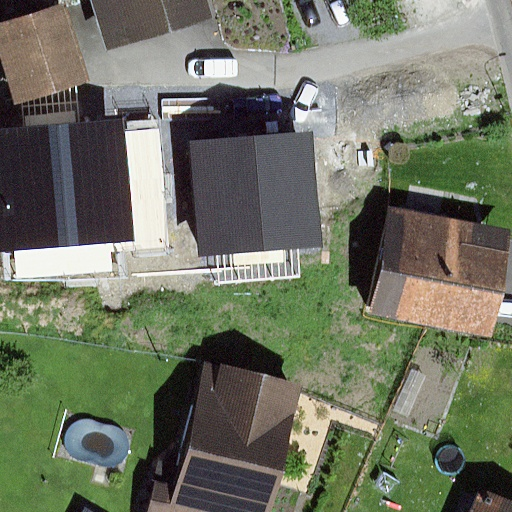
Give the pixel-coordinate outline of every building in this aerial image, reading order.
[(201,0),(91,0),(105,49),(207,20),(201,0)] [(58,10),(0,28),(0,56),(16,106),(82,85),(58,10)] [(119,120),(0,129),(0,249),(129,238),(119,120)] [(313,134),(190,145),(200,259),(323,248),(313,134)] [(507,239),(384,212),(363,311),(486,337),(507,239)] [(266,511),(299,388),(203,363),(171,486),(152,481),(144,511),(266,511)] [(511,511),(511,505),(478,491),(469,511),(511,511)]
